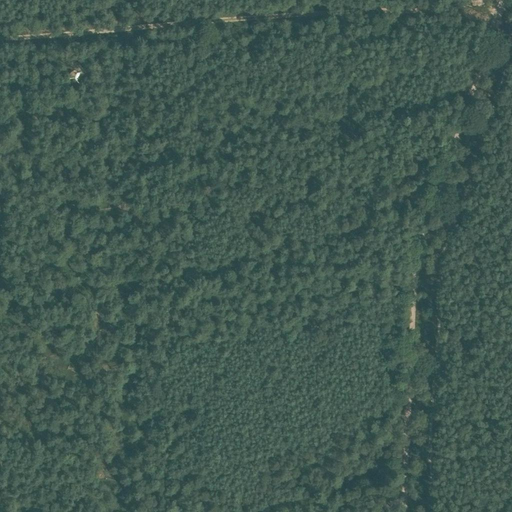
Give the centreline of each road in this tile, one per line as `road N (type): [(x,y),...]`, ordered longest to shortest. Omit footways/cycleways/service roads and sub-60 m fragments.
road 1 (track): [(402,511),(413,302),(440,176),(502,0)]
road 2 (track): [(511,16),(0,38)]
road 3 (unknown): [(511,66),(447,274),(435,511)]
